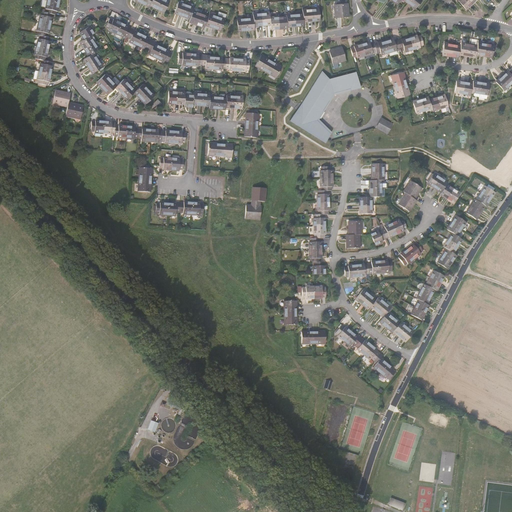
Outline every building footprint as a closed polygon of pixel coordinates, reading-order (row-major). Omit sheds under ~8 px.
[(59,8),(61,9),(62,1),(58,0),(50,0),(49,6),(50,7),(50,10),(55,11),(59,12),(59,8)] [(150,0),(148,6),(156,10),(160,0),(150,0)] [(160,0),(156,10),(163,13),(168,3),(163,0),(160,0)] [(336,16),(349,14),(347,0),(334,3),(336,16)] [(173,11),(180,14),(184,4),(176,1),(173,11)] [(180,14),(188,17),(191,10),(192,7),(184,4),(180,14)] [(309,21),(317,20),(317,8),(308,9),(309,21)] [(43,20),(54,23),(56,15),(55,14),(55,11),(50,10),(46,9),(46,12),(45,12),(43,20)] [(302,21),(309,21),(308,9),(301,10),(301,13),(302,21)] [(187,20),(194,23),(199,13),(191,10),(188,17),(187,20)] [(269,23),(269,18),(268,11),(260,12),(261,24),(269,23)] [(253,25),(261,24),(260,12),(252,13),(252,17),(253,25)] [(202,26),(203,23),(206,16),(199,13),(194,23),(202,26)] [(203,23),(212,26),(216,16),(208,13),(206,16),(203,23)] [(302,25),(302,21),(301,13),(293,14),(294,26),(302,25)] [(286,26),(294,26),(293,14),(285,15),(285,16),(286,26)] [(212,26),(219,29),(223,19),(216,16),(212,26)] [(286,28),(286,26),(285,16),(277,17),(278,29),(286,28)] [(237,30),(245,29),(244,17),(236,18),(237,30)] [(253,28),(253,25),(252,17),(244,17),(245,29),(253,28)] [(270,29),(278,29),(277,17),(269,18),(269,23),(270,29)] [(110,29),(117,32),(122,22),(115,19),(112,18),(108,26),(111,28),(110,29)] [(51,31),(53,31),(54,23),(43,20),(41,29),(42,29),(42,32),(45,33),(51,34),(51,31)] [(124,34),(127,36),(132,28),(128,27),(129,25),(122,22),(117,32),(123,36),(124,34)] [(90,36),(94,33),(90,26),(80,32),(85,39),(90,36)] [(129,40),(136,43),(141,34),(134,31),(134,30),(132,28),(127,36),(130,38),(129,40)] [(41,43),(53,46),(54,39),(53,39),(54,35),(51,34),(45,33),(44,37),(43,37),(41,43)] [(148,48),(152,41),(149,39),(149,38),(141,34),(136,43),(144,48),(145,47),(148,48)] [(420,44),(420,43),(424,42),(421,34),(417,36),(417,34),(407,37),(410,47),(420,44)] [(84,50),(94,43),(90,36),(85,39),(80,43),(84,50)] [(401,49),(410,47),(407,37),(398,40),(398,38),(394,39),(396,47),(400,46),(401,49)] [(389,49),(396,47),(394,39),(391,40),(390,39),(383,41),(386,49),(389,49)] [(156,57),(161,47),(154,44),(155,42),(152,41),(148,48),(151,50),(149,53),(156,57)] [(361,54),(372,50),(369,42),(367,43),(366,41),(358,43),(361,54)] [(377,52),(386,49),(383,41),(374,43),(373,41),(369,42),(372,50),(376,50),(377,52)] [(474,52),(485,54),(487,43),(475,41),(475,44),(474,52)] [(440,53),(448,55),(450,43),(442,42),(440,53)] [(457,53),(466,54),(467,43),(459,42),(458,44),(457,53)] [(50,54),(51,54),(53,46),(41,43),(39,52),(40,52),(40,56),(47,57),(49,58),(50,54)] [(92,53),(98,49),(94,43),(84,50),(88,56),(92,53)] [(353,56),(361,54),(358,43),(351,45),(351,46),(347,47),(350,56),(353,55),(353,56)] [(457,56),(457,53),(458,44),(450,43),(448,55),(457,56)] [(473,55),(474,52),(475,44),(467,43),(466,54),(473,55)] [(485,54),(493,55),(495,44),(487,43),(485,54)] [(331,62),(343,58),(339,46),(327,50),(331,62)] [(167,62),(171,53),(168,52),(169,51),(161,47),(156,57),(164,61),(164,60),(167,62)] [(87,66),(97,60),(92,53),(88,56),(83,59),(87,66)] [(183,63),(191,64),(192,54),(184,53),(184,54),(180,54),(179,62),(183,62),(183,63)] [(198,63),(202,64),(202,56),(199,55),(199,54),(192,54),(191,64),(198,65),(198,63)] [(205,67),(213,67),(214,57),(206,57),(206,56),(202,56),(202,64),(205,64),(205,67)] [(265,72),(267,68),(271,62),(261,56),(255,66),(265,72)] [(44,69),(56,71),(58,63),(57,63),(57,59),(49,58),(47,57),(47,61),(45,61),(44,69)] [(222,67),(225,67),(226,59),(222,59),(222,58),(214,57),(213,67),(222,68),(222,67)] [(227,68),(236,69),(237,59),(228,58),(228,59),(226,59),(225,67),(228,67),(227,68)] [(244,69),(248,69),(249,61),(245,61),(245,59),(237,59),(236,69),(244,69)] [(92,72),(101,66),(97,60),(87,66),(92,72)] [(265,72),(275,77),(281,68),(271,62),(267,68),(265,72)] [(510,81),(511,78),(511,70),(510,68),(508,66),(502,72),(510,81)] [(54,79),(55,79),(56,71),(44,69),(42,77),(43,77),(43,80),(53,82),(54,79)] [(332,77),(327,78),(326,79),(320,70),(300,103),(302,106),(298,112),(287,122),(313,138),(320,127),(314,123),(316,119),(316,120),(332,92),(348,88),(359,87),(357,80),(354,71),(332,77)] [(393,85),(404,81),(400,70),(390,74),(393,85)] [(504,86),(510,81),(502,72),(496,78),(504,86)] [(101,88),(110,79),(104,74),(95,82),(101,88)] [(471,88),(478,89),(481,78),(474,76),(473,80),(471,88)] [(455,87),(462,89),(464,78),(457,77),(455,87)] [(471,90),(471,88),(473,80),(464,78),(462,89),(471,90)] [(478,89),(487,91),(489,80),(481,78),(478,89)] [(115,87),(116,86),(110,79),(101,88),(107,94),(115,87)] [(115,87),(120,92),(129,84),(123,79),(116,86),(115,87)] [(398,97),(408,93),(404,81),(393,85),(398,97)] [(133,92),(134,90),(129,84),(120,92),(126,98),(133,92)] [(138,97),(147,89),(141,84),(134,90),(133,92),(138,97)] [(138,97),(143,103),(152,95),(147,89),(138,97)] [(68,107),(69,104),(71,96),(55,92),(52,103),(68,107)] [(195,103),(202,104),(203,92),(196,92),(196,95),(195,103)] [(202,104),(211,104),(211,96),(212,93),(203,92),(202,104)] [(440,105),(447,103),(443,92),(437,95),(440,105)] [(195,106),(195,103),(196,95),(187,94),(186,103),(186,105),(195,106)] [(227,106),(235,106),(236,95),(228,94),(228,97),(227,106)] [(235,106),(243,107),(244,95),(236,95),(235,106)] [(423,108),(431,106),(428,97),(428,95),(420,97),(423,108)] [(432,108),(440,105),(437,95),(428,97),(431,106),(432,108)] [(210,107),(219,108),(220,96),(211,96),(211,104),(210,107)] [(227,108),(227,106),(228,97),(220,96),(219,108),(227,108)] [(416,110),(423,108),(420,97),(412,100),(416,110)] [(65,116),(80,120),(83,108),(69,104),(68,107),(65,116)] [(247,123),(259,123),(260,112),(248,111),(247,123)] [(388,133),(392,124),(381,118),(377,127),(388,133)] [(320,127),(313,138),(324,144),(327,139),(330,134),(330,133),(316,120),(316,119),(314,123),(320,127)] [(95,131),(103,131),(104,121),(95,120),(95,121),(91,121),(91,129),(95,130),(95,131)] [(115,131),(115,126),(115,122),(112,122),(112,121),(104,121),(103,131),(112,132),(112,131),(115,131)] [(255,137),(258,133),(259,123),(247,123),(246,136),(255,137)] [(118,136),(125,137),(126,126),(118,125),(118,126),(115,126),(115,131),(115,135),(118,135),(118,136)] [(125,137),(137,137),(138,128),(134,128),(134,126),(126,126),(125,137)] [(140,139),(149,139),(150,129),(138,128),(137,137),(140,138),(140,139)] [(157,139),(161,139),(161,131),(158,130),(158,129),(150,129),(149,139),(157,140),(157,139)] [(164,140),(172,141),(173,130),(164,130),(164,131),(161,131),(161,139),(164,139),(164,140)] [(180,140),(184,141),(184,132),(181,132),(181,131),(173,130),(172,141),(180,141),(180,140)] [(207,155),(219,156),(220,144),(208,144),(207,155)] [(219,156),(231,157),(232,145),(220,144),(219,156)] [(162,167),(170,167),(171,156),(163,155),(163,157),(159,156),(159,166),(162,166),(162,167)] [(178,167),(182,168),(182,158),(180,158),(180,157),(171,156),(170,167),(178,168),(178,167)] [(138,177),(149,177),(150,166),(139,165),(138,177)] [(376,174),(380,174),(380,165),(368,165),(368,174),(376,174)] [(326,179),(332,179),(333,172),(331,172),(332,168),(323,168),(323,172),(321,172),(321,179),(326,179)] [(424,181),(430,186),(437,176),(430,172),(424,181)] [(438,191),(443,184),(445,181),(437,176),(430,186),(438,191)] [(137,188),(148,189),(149,177),(138,177),(137,188)] [(332,187),(332,179),(326,179),(321,179),(321,186),(323,187),(323,190),(327,190),(331,190),(332,187)] [(404,193),(413,198),(420,187),(409,180),(402,192),(404,193)] [(367,190),(377,190),(376,181),(365,182),(365,190),(367,190)] [(437,193),(444,197),(450,188),(443,184),(438,191),(437,193)] [(479,194),(489,200),(493,193),(484,187),(479,194)] [(258,202),(263,203),(264,189),(251,188),(250,201),(251,202),(250,207),(249,207),(245,206),(244,219),(259,221),(260,208),(257,208),(258,202)] [(444,197),(450,202),(457,192),(450,188),(444,197)] [(317,203),(328,203),(328,194),(327,194),(327,190),(323,190),(319,190),(318,194),(317,194),(317,203)] [(397,204),(409,211),(416,200),(413,198),(404,193),(397,204)] [(483,206),(484,207),(489,200),(479,194),(474,201),(483,206)] [(355,205),(367,206),(367,198),(355,197),(355,205)] [(479,213),(483,206),(474,201),(473,200),(469,206),(479,213)] [(174,212),(178,212),(179,204),(175,203),(175,205),(167,204),(166,215),(174,216),(174,212)] [(182,213),(182,214),(190,214),(190,209),(191,204),(191,203),(182,203),(182,204),(179,204),(178,212),(182,213)] [(198,214),(202,214),(202,206),(199,205),(199,204),(191,203),(191,204),(190,209),(190,214),(198,215),(198,214)] [(327,210),(328,210),(328,203),(317,203),(317,210),(318,210),(318,214),(323,214),(327,214),(327,210)] [(158,215),(166,215),(167,204),(158,204),(155,204),(154,213),(158,214),(158,215)] [(464,213),(474,220),(479,213),(469,206),(464,213)] [(313,227),(324,226),(324,218),(323,218),(323,214),(318,214),(314,214),(314,218),(313,218),(313,227)] [(354,228),(357,228),(357,215),(343,215),(344,228),(354,228)] [(451,226),(461,232),(465,225),(456,219),(451,226)] [(402,232),(406,230),(402,222),(399,223),(398,223),(391,226),(396,235),(402,232)] [(323,235),(324,235),(324,226),(313,227),(313,235),(314,235),(314,238),(320,238),(323,238),(323,235)] [(384,240),(396,235),(391,226),(382,230),(383,230),(381,231),(384,240)] [(450,236),(456,240),(461,232),(451,226),(446,233),(450,236)] [(342,242),(355,241),(354,228),(344,228),(341,228),(342,242)] [(381,241),(384,240),(381,231),(369,236),(370,239),(374,245),(381,242),(381,241)] [(446,242),(457,249),(461,243),(456,240),(450,236),(446,242)] [(420,252),(419,251),(421,249),(415,242),(413,244),(412,243),(406,249),(413,258),(420,252)] [(444,252),(451,257),(457,249),(446,242),(440,250),(444,252)] [(408,263),(413,258),(406,249),(399,254),(400,255),(398,257),(404,264),(407,262),(408,263)] [(320,258),(321,258),(321,251),(311,251),(310,258),(312,258),(312,262),(316,262),(320,262),(320,258)] [(450,265),(454,259),(451,257),(444,252),(440,258),(450,265)] [(445,272),(450,265),(440,258),(435,265),(445,272)] [(386,272),(389,272),(389,262),(385,262),(385,261),(377,262),(379,274),(386,274),(386,272)] [(315,274),(325,274),(325,265),(324,265),(324,262),(320,262),(316,262),(316,265),(315,265),(315,274)] [(366,275),(379,274),(377,262),(368,262),(368,263),(364,264),(366,275)] [(345,276),(354,276),(352,264),(344,265),(344,266),(342,266),(342,275),(345,275),(345,276)] [(354,276),(366,275),(364,264),(356,264),(352,264),(354,276)] [(429,278),(439,283),(443,276),(433,271),(429,278)] [(434,289),(436,290),(439,283),(429,278),(426,285),(434,289)] [(420,291),(430,296),(434,289),(426,285),(424,284),(420,291)] [(305,301),(313,301),(313,288),(305,288),(305,290),(301,290),(301,300),(305,300),(305,301)] [(321,300),(325,300),(325,289),(321,289),(313,288),(313,301),(321,300)] [(418,300),(426,304),(430,296),(420,291),(416,299),(418,300)] [(356,300),(362,305),(369,297),(362,292),(356,300)] [(370,307),(374,302),(369,297),(362,305),(368,310),(370,307)] [(370,307),(377,313),(383,304),(377,299),(374,302),(370,307)] [(414,307),(424,313),(428,305),(426,304),(418,300),(414,307)] [(284,314),(296,315),(296,303),(284,303),(284,314)] [(383,318),(386,314),(390,309),(383,304),(377,313),(383,318)] [(421,320),(424,313),(414,307),(410,315),(421,320)] [(284,327),(296,327),(296,315),(284,314),(284,327)] [(379,323),(385,328),(392,320),(386,314),(383,318),(379,323)] [(392,332),(399,325),(392,320),(385,328),(391,334),(392,332)] [(392,332),(398,337),(405,329),(400,324),(399,325),(392,332)] [(343,341),(350,332),(343,327),(343,328),(340,326),(335,332),(337,334),(336,335),(343,341)] [(405,343),(412,334),(405,329),(398,337),(405,343)] [(358,337),(357,338),(350,332),(343,341),(350,347),(352,345),(355,347),(361,339),(358,337)] [(302,346),(313,346),(313,339),(313,334),(302,334),(302,346)] [(313,346),(326,345),(325,334),(313,334),(313,339),(313,346)] [(363,355),(371,346),(364,341),(364,342),(361,339),(355,347),(357,348),(356,349),(363,355)] [(373,362),(379,354),(376,352),(377,351),(371,346),(363,355),(369,360),(370,359),(373,362)] [(378,373),(386,364),(380,359),(382,356),(379,354),(373,362),(375,364),(372,368),(378,373)] [(391,370),(392,369),(386,364),(378,373),(385,378),(386,377),(388,379),(394,372),(391,370)] [(326,380),(323,388),(330,390),(332,382),(326,380)] [(147,430),(155,433),(158,423),(151,420),(147,430)] [(389,506),(398,509),(401,502),(391,499),(389,506)]
